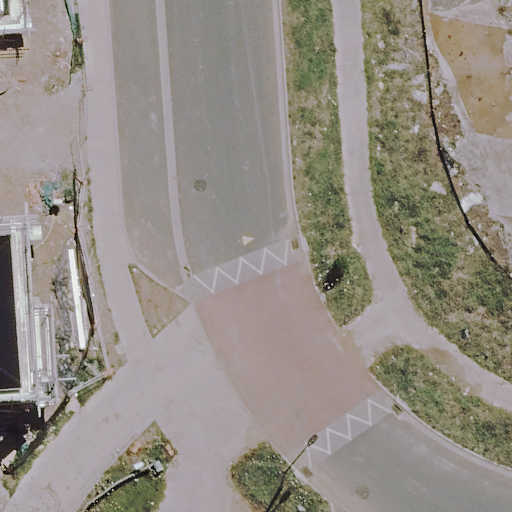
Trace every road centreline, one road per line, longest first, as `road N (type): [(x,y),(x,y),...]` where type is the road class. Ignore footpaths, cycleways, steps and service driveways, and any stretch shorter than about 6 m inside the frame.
road 1 (residential): [(211,0),(238,277),(259,321)]
road 2 (residential): [(35,511),(130,394),(259,321)]
road 3 (residential): [(259,321),(319,420),(393,490),(441,511)]
